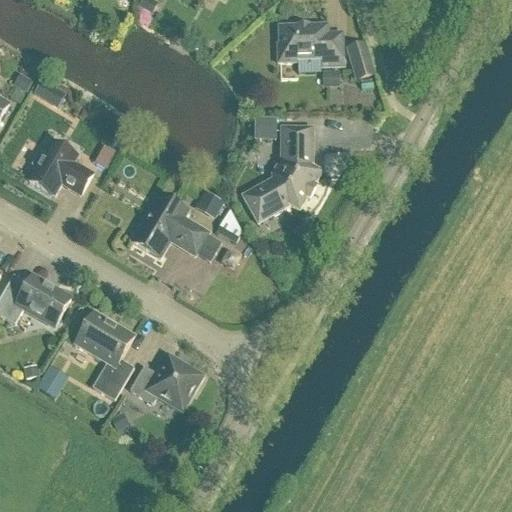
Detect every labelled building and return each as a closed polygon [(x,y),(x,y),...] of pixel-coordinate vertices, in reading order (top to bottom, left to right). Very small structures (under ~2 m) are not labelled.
[(146,0),(144,0),(138,11),(152,19),(159,8),(146,0)] [(279,46),(277,46),(277,67),(297,66),(298,78),(320,78),(320,63),(322,63),(323,70),(343,69),(342,37),(328,37),(327,29),(278,30),(279,46)] [(349,53),(357,80),(371,76),(363,48),(349,53)] [(323,93),(340,92),(339,75),(323,75),(323,93)] [(13,91),(26,98),(33,86),(20,78),(13,91)] [(43,84),(34,99),(46,106),(55,92),(43,84)] [(0,123),(9,108),(0,103),(0,123)] [(275,146),(275,124),(253,124),(253,146),(275,146)] [(313,132),(281,132),(280,170),(277,170),(271,179),(273,182),(242,200),(258,228),(290,210),(299,215),(307,202),(309,204),(310,202),(312,199),(314,195),(316,192),(316,190),(314,189),(322,176),(313,171),(313,132)] [(107,174),(119,153),(102,143),(89,164),(107,174)] [(33,173),(35,174),(28,185),(54,200),(61,189),(80,200),(93,178),(74,167),(77,161),(52,146),(42,161),(41,160),(36,161),(32,169),(33,173)] [(223,206),(204,196),(199,207),(218,217),(223,206)] [(187,216),(159,199),(131,246),(160,262),(170,245),(195,260),(196,258),(210,267),(222,248),(207,239),(208,238),(183,223),(187,216)] [(230,213),(216,235),(238,248),(244,238),(230,213)] [(228,255),(221,268),(235,276),(242,262),(228,255)] [(71,303),(32,280),(21,300),(6,292),(0,301),(0,320),(14,329),(23,313),(54,331),(71,303)] [(94,316),(74,349),(106,368),(92,392),(114,405),(134,372),(120,364),(134,340),(94,316)] [(157,379),(144,371),(129,395),(152,409),(157,400),(181,414),(192,396),(194,397),(204,380),(188,370),(186,372),(168,362),(157,379)] [(39,382),(36,369),(23,372),(25,385),(39,382)] [(42,384),(36,394),(55,405),(60,395),(42,384)] [(122,417),(110,424),(117,437),(129,430),(122,417)] [(94,430),(81,435),(87,449),(100,443),(94,430)]
